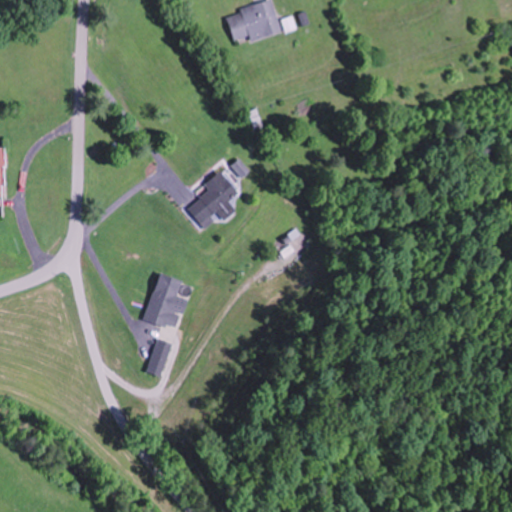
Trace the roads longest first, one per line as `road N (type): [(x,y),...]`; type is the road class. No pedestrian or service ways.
road 1 (residential): [(0,294),(59,265),(77,229),(82,0)]
road 2 (residential): [(193,511),(133,439),(107,389),(81,297),(77,229)]
